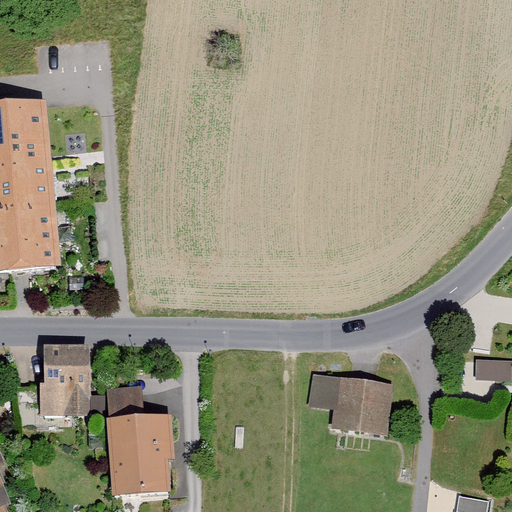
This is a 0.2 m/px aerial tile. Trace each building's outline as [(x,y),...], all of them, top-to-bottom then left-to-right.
[(47,108),(0,112),(0,280),(61,275),(47,108)] [(90,353),(44,355),(45,392),(39,393),(40,420),(67,418),(107,417),(106,398),(92,398),(90,353)] [(511,363),(476,363),(476,384),(511,383),(511,363)] [(313,378),(309,411),(334,414),(331,432),(387,440),(394,389),(313,378)] [(142,391),(108,393),(110,426),(106,426),(112,504),(170,499),(168,467),(175,467),(171,422),(145,424),(142,391)] [(0,511),(9,511),(12,511),(2,488),(6,486),(1,473),(6,471),(0,456),(0,511)] [(457,511),(487,511),(489,504),(459,499),(457,511)]
